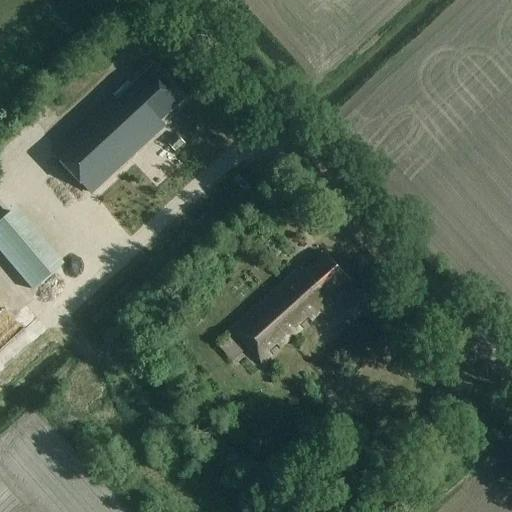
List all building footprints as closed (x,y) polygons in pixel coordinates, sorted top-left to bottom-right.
[(91,193),(165,126),(159,120),(181,100),(153,69),(117,102),(112,96),(52,151),(91,193)] [(176,135),(166,144),(174,152),(184,144),(176,135)] [(20,203),(0,220),(0,251),(33,290),(68,261),(20,203)] [(349,282),(325,255),(305,273),(301,269),(231,331),(262,367),(333,304),(329,299),(349,282)] [(66,296),(49,312),(56,321),(74,305),(66,296)] [(153,418),(136,433),(144,441),(161,426),(153,418)] [(176,438),(167,429),(150,444),(159,454),(176,438)]
